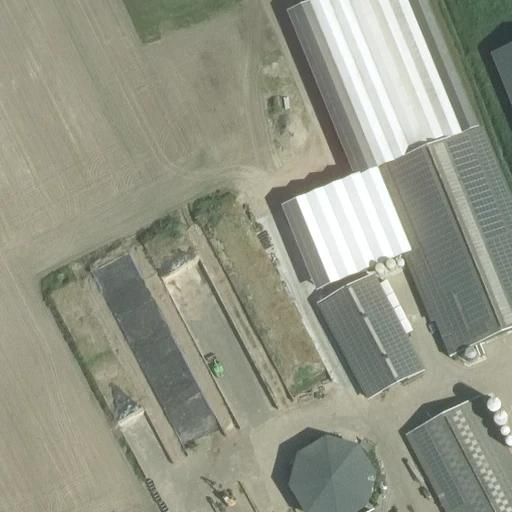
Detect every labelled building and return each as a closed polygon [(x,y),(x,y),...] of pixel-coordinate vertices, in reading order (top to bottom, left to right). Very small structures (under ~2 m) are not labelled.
[(425,0),(320,0),(292,12),(360,178),(375,172),(379,183),(483,140),(479,129),(425,0)] [(511,50),(492,58),(511,108),(511,50)] [(511,211),(483,140),(379,183),(433,314),(431,315),(439,332),(441,332),(453,360),(511,335),(511,211)] [(238,195),(198,215),(240,298),(280,278),(238,195)] [(317,306),(367,402),(424,372),(374,277),(317,306)] [(408,436),(439,495),(447,511),(511,511),(511,459),(487,411),(490,410),(484,397),(408,436)] [(376,477),(358,448),(326,440),(297,457),(288,489),(302,511),(361,511),(367,509),(376,477)]
